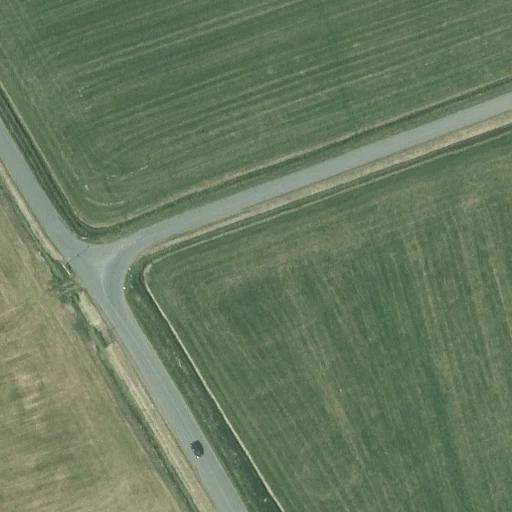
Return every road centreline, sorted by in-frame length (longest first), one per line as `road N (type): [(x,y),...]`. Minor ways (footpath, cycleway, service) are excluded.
road 1 (unclassified): [(83,262),(511,102)]
road 2 (tertiary): [(228,511),(83,262)]
road 3 (tertiary): [(83,262),(0,131)]
